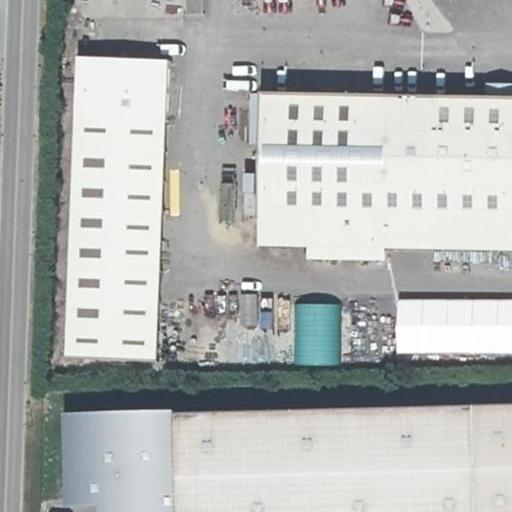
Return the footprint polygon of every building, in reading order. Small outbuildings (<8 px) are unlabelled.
[(74,358),(164,364),(179,123),(183,63),(93,58),(89,117),(74,358)] [(396,260),(511,262),(511,110),(278,105),(275,252),(320,253),(320,270),(396,272),(396,260)] [(341,305),(294,305),(294,367),(341,367),(341,305)] [(511,511),(511,406),(488,407),(491,511),(511,511)] [(491,511),(488,407),(76,414),(78,508),(116,507),(116,511),(491,511)]
